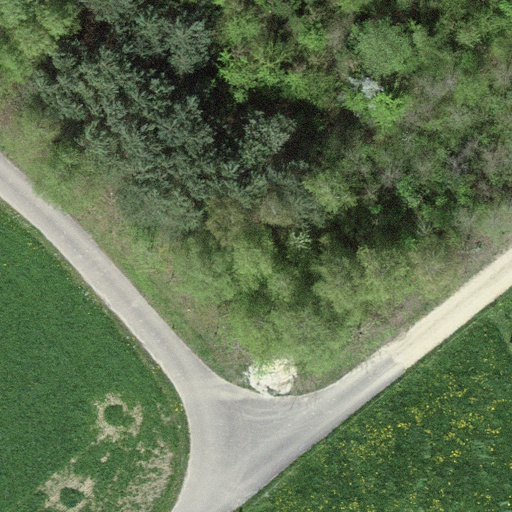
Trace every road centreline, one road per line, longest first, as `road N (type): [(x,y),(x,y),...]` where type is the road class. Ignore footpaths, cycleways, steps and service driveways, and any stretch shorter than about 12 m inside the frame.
road 1 (track): [(259,459),(0,164)]
road 2 (track): [(259,459),(511,258)]
